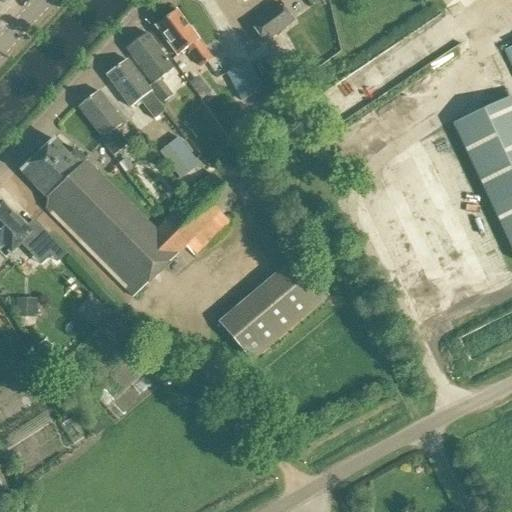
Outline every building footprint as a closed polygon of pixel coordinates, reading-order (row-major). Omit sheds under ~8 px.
[(321,2),(319,0),(307,0),(306,1),(312,9),(321,2)] [(263,48),(293,25),(278,4),(247,27),(263,48)] [(200,69),(211,61),(197,42),(198,42),(176,13),(155,29),(176,58),(187,51),(200,69)] [(146,36),(127,50),(126,51),(152,86),(149,89),(162,105),(172,98),(159,82),(173,71),(146,36)] [(130,110),(138,104),(153,123),(164,114),(150,95),(151,94),(126,62),(106,78),(130,110)] [(238,67),(224,75),(240,103),(254,95),(238,67)] [(211,94),(199,78),(190,85),(201,101),(211,94)] [(130,157),(127,154),(112,134),(123,125),(98,94),(78,110),(102,141),(101,142),(119,165),(130,157)] [(511,257),(511,99),(451,128),(511,257)] [(152,153),(140,137),(131,144),(143,160),(152,153)] [(159,154),(180,181),(199,167),(177,139),(159,154)] [(156,233),(127,204),(75,152),(69,157),(53,142),(42,153),(38,153),(32,158),(32,162),(20,174),(46,202),(45,212),(133,300),(185,250),(194,259),(229,224),(221,216),(235,203),(212,178),(197,192),(156,233)] [(29,255),(47,238),(34,223),(25,231),(0,205),(0,268),(9,260),(6,258),(20,245),(29,255)] [(250,364),(266,351),(328,299),(296,262),(219,327),(250,364)] [(36,321),(36,303),(17,302),(17,321),(36,321)] [(53,359),(45,345),(35,350),(44,364),(53,359)]
